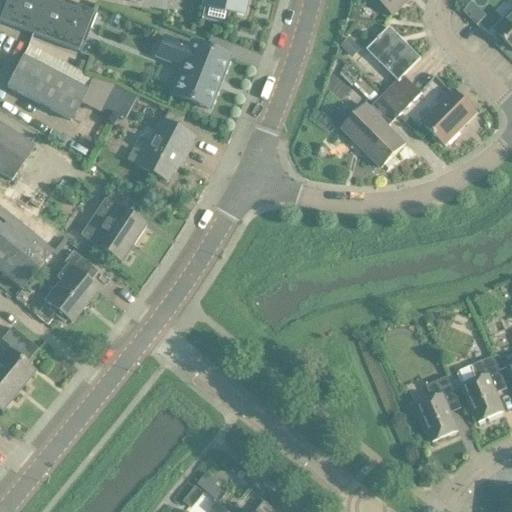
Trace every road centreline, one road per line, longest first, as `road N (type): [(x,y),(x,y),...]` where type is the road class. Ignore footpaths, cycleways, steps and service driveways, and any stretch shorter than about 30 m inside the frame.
road 1 (residential): [(246,179),(345,204),(401,205),(444,192),(498,158),(511,139)]
road 2 (residential): [(368,509),(148,329)]
road 3 (unclassified): [(3,511),(148,329)]
road 4 (unclassified): [(246,179),(318,0)]
road 5 (unclassified): [(148,329),(205,254),(246,179)]
road 6 (residential): [(511,109),(443,37),(449,0)]
